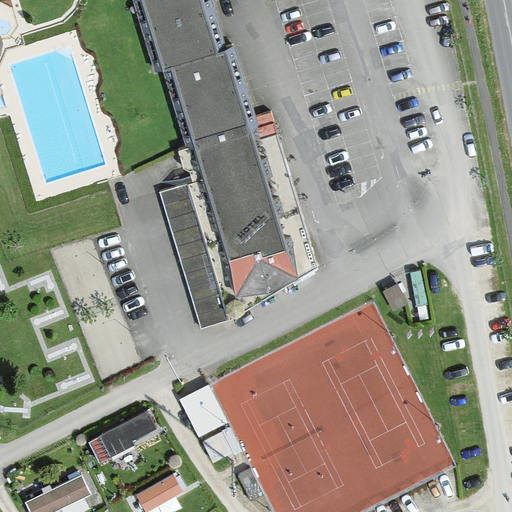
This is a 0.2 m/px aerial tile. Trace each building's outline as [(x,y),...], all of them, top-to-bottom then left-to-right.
[(202,326),(229,318),(318,264),(274,119),(252,126),(225,41),(218,43),(204,0),(135,0),(157,69),(163,67),(199,178),(160,190),(202,326)] [(208,382),(181,395),(199,434),(227,421),(208,382)] [(149,420),(102,442),(108,455),(156,432),(149,420)] [(228,427),(203,438),(213,460),(238,449),(228,427)] [(80,468),(35,493),(41,506),(88,480),(80,468)] [(177,469),(131,493),(138,506),(184,481),(177,469)]
